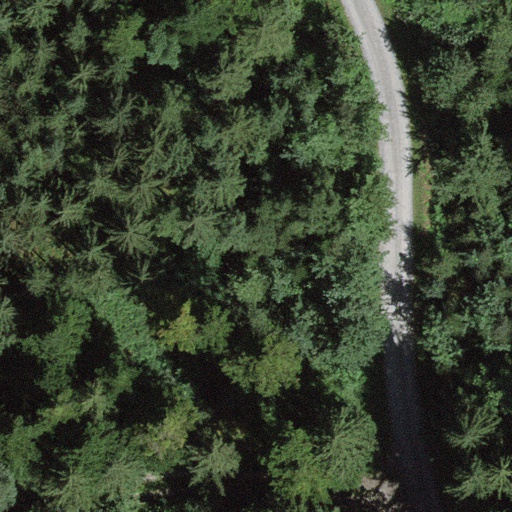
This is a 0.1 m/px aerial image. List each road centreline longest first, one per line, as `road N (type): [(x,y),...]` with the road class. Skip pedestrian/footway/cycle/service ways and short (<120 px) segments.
road 1 (track): [(354,0),(401,117),(404,388),(432,511)]
road 2 (track): [(418,450),(0,475)]
